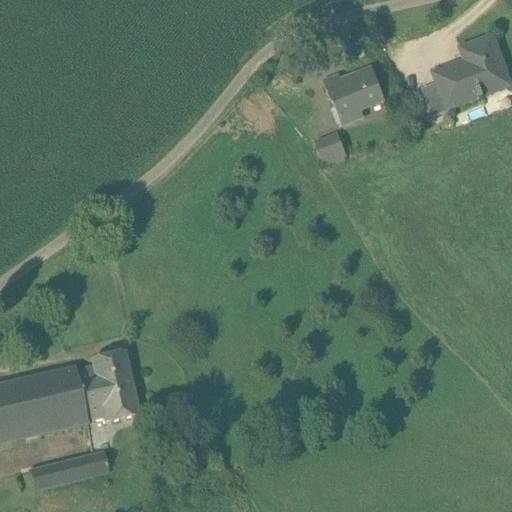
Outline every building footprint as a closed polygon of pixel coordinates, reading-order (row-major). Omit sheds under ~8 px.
[(494,41),(460,53),(465,67),(437,77),(443,93),(451,115),(485,103),(482,94),(505,86),(497,61),(500,60),(494,41)] [(304,65),(283,55),(277,67),(298,77),(304,65)] [(371,72),(340,84),(339,80),(325,85),(334,106),(333,106),(334,110),(336,110),(342,126),(363,118),(360,112),(384,102),(372,70),(371,71),(371,72)] [(443,93),(426,99),(433,121),(451,115),(443,93)] [(339,137),(315,146),(323,166),(346,157),(339,137)] [(92,359),(12,379),(24,428),(99,409),(101,415),(141,405),(125,343),(90,352),(92,359)] [(12,379),(0,381),(0,434),(24,428),(12,379)] [(104,446),(30,464),(35,485),(109,468),(104,446)]
